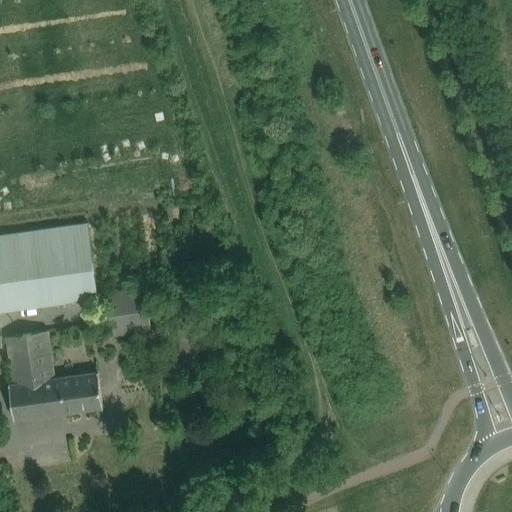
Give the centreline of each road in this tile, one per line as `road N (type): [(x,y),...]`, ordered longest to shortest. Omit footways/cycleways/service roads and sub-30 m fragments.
road 1 (primary): [(432,236),(344,0)]
road 2 (primary): [(432,236),(487,449)]
road 3 (unclassified): [(511,189),(443,0)]
road 4 (primary): [(511,408),(432,236)]
